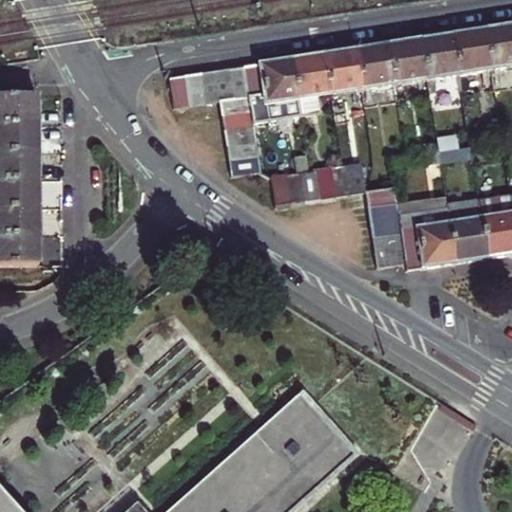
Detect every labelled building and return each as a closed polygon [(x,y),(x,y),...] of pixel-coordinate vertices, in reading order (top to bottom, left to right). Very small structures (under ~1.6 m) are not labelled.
[(511,28),(484,33),(490,73),(511,69),(511,28)] [(490,73),(484,33),(452,38),(458,78),(490,73)] [(458,78),(452,38),(420,43),(426,83),(458,78)] [(420,43),(386,48),(393,88),(426,83),(420,43)] [(354,53),(360,93),(393,88),(386,48),(354,53)] [(328,98),(360,93),(354,53),(321,58),(328,98)] [(328,98),(321,58),(290,63),(296,103),(328,98)] [(267,126),(264,108),(296,103),(290,63),(244,70),(249,100),(251,115),(253,129),(267,126)] [(249,100),(244,70),(230,72),(234,102),(249,100)] [(230,72),(216,75),(220,104),(234,102),(230,72)] [(216,75),(199,77),(203,107),(220,104),(216,75)] [(203,107),(199,77),(184,79),(188,109),(203,107)] [(184,79),(171,81),(175,111),(188,109),(184,79)] [(0,98),(0,128),(36,128),(36,99),(0,98)] [(234,102),(220,104),(222,119),(251,115),(249,100),(234,102)] [(222,119),(224,133),(253,129),(251,115),(222,119)] [(0,128),(0,156),(36,156),(36,128),(0,128)] [(253,129),(224,133),(226,149),(256,144),(253,129)] [(226,149),(228,164),(258,159),(256,144),(226,149)] [(469,150),(437,155),(438,161),(438,165),(470,160),(469,150)] [(0,156),(0,184),(37,184),(36,156),(0,156)] [(258,159),(228,164),(230,180),(260,175),(258,159)] [(361,167),(346,169),(350,199),(365,196),(361,167)] [(340,170),(331,172),(335,201),(350,199),(346,169),(340,170)] [(335,201),(331,172),(316,174),(320,203),(335,201)] [(307,175),(300,176),(305,206),(320,203),(316,174),(307,175)] [(300,176),(286,179),(290,208),(305,206),(300,176)] [(270,181),(275,211),(290,208),(286,179),(270,181)] [(0,184),(0,211),(37,211),(37,184),(0,184)] [(365,196),(368,213),(397,208),(394,192),(365,196)] [(511,216),(509,196),(477,201),(486,261),(511,257),(511,216)] [(407,273),(454,266),(445,207),(444,200),(397,208),(399,222),(401,237),(403,252),(406,267),(407,273)] [(477,201),(445,207),(454,266),(486,261),(477,201)] [(369,219),(370,227),(399,222),(397,208),(368,213),(369,219)] [(37,211),(0,211),(0,238),(37,239),(37,211)] [(370,227),(373,242),(401,237),(399,222),(370,227)] [(401,237),(373,242),(375,257),(403,252),(401,237)] [(37,239),(0,238),(0,268),(38,268),(37,239)] [(403,252),(375,257),(377,272),(406,267),(403,252)] [(314,511),(367,466),(309,400),(181,511),(140,511),(138,511),(15,511),(0,494),(0,511),(314,511)]
